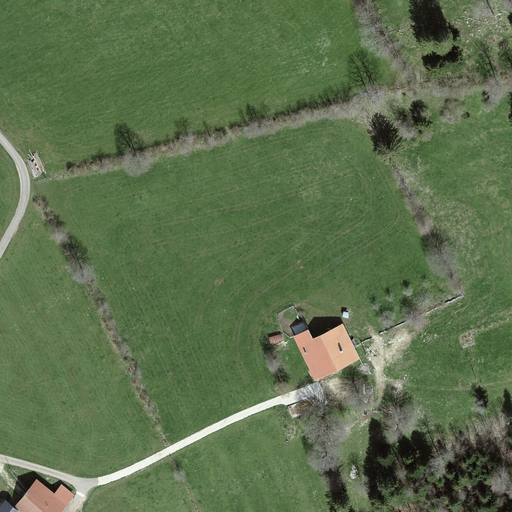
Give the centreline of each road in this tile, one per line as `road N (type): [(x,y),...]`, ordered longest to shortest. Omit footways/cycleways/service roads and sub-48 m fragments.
road 1 (track): [(0,460),(78,486),(98,484),(326,387)]
road 2 (unclassified): [(0,252),(26,197),(18,162),(0,139)]
